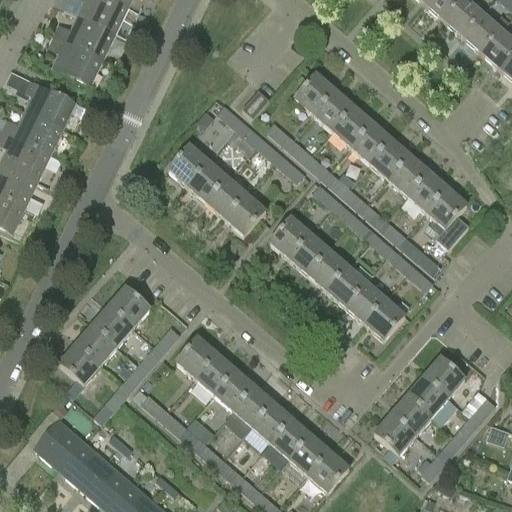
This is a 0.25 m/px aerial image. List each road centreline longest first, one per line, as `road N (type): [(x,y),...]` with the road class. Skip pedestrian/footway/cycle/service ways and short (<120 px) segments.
road 1 (residential): [(508,248),(376,389),(352,399),(322,394),(90,200)]
road 2 (residential): [(508,248),(499,217),(465,166),(286,0)]
road 3 (residential): [(90,200),(187,0)]
road 4 (residential): [(0,388),(90,200)]
